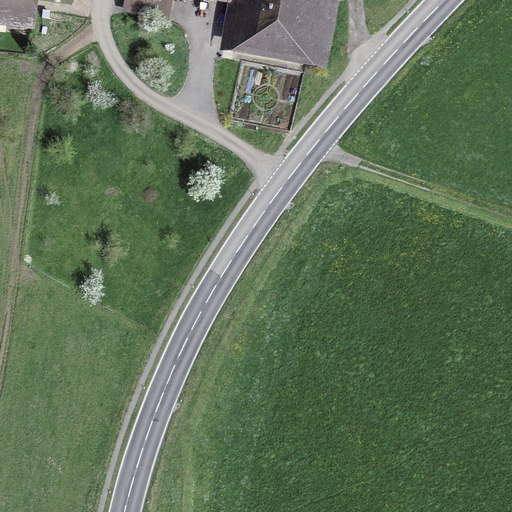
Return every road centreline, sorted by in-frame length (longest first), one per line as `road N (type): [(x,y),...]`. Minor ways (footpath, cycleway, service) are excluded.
road 1 (secondary): [(124,511),(158,404),(244,240),(315,144),(444,0)]
road 2 (track): [(0,325),(41,76),(52,59),(101,31)]
road 3 (track): [(511,212),(315,144)]
